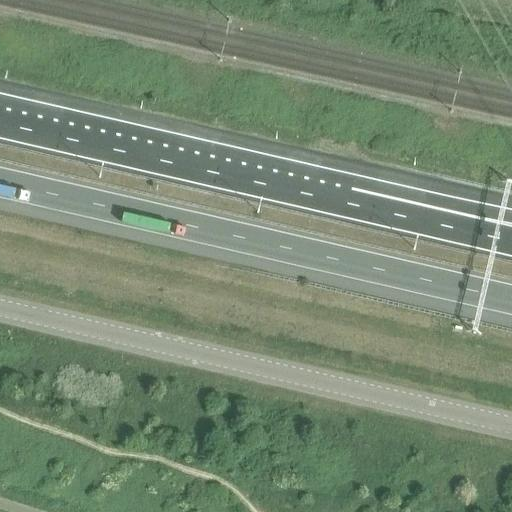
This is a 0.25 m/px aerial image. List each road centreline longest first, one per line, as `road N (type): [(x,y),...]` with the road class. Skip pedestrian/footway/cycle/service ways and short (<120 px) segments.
road 1 (motorway): [(0,181),(511,299)]
road 2 (unclassified): [(511,428),(0,313)]
road 3 (trunk): [(350,204),(0,123)]
road 4 (trunk): [(511,241),(350,204)]
road 5 (trunk): [(511,223),(350,204)]
